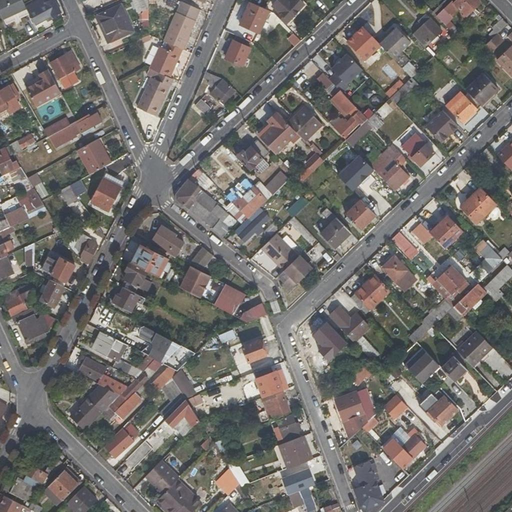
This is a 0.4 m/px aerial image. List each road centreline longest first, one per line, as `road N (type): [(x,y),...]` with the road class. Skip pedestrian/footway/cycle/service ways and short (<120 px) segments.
road 1 (residential): [(511,110),(283,327),(352,511)]
road 2 (residential): [(153,184),(358,0)]
road 3 (residential): [(31,398),(153,184)]
road 4 (residential): [(153,184),(225,0)]
road 5 (residential): [(80,23),(153,184)]
road 6 (residential): [(511,390),(388,511)]
road 7 (residential): [(153,184),(164,204),(265,283),(272,302)]
road 8 (residential): [(31,398),(140,511)]
